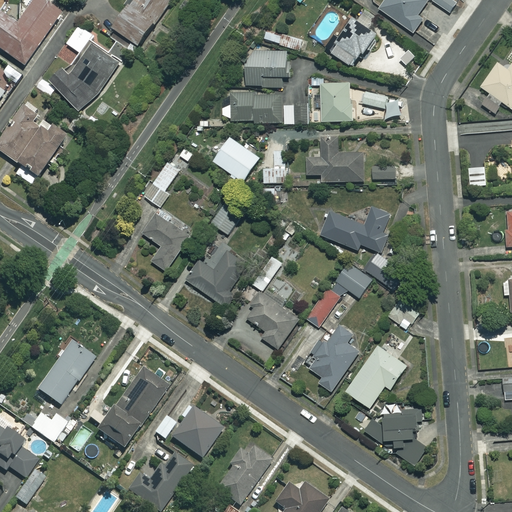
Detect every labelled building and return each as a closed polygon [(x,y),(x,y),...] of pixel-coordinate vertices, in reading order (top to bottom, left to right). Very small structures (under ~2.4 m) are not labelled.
[(33,0),(16,25),(0,13),(0,50),(23,67),(60,14),(39,0),(33,0)] [(133,0),(112,27),(137,46),(173,0),(133,0)] [(425,16),(420,12),(428,1),(427,0),(384,0),(378,9),(412,34),(425,16)] [(457,2),(454,0),(432,0),(432,1),(450,13),(457,2)] [(375,34),(352,19),(330,53),(354,68),(375,34)] [(79,26),(67,44),(79,52),(67,67),(64,64),(50,81),(82,114),(98,97),(122,60),(91,39),(93,36),(79,26)] [(307,42),(268,27),(264,38),(303,53),(307,42)] [(288,52),(246,52),(246,86),(261,86),(261,88),(282,88),(282,77),(289,77),(288,52)] [(511,63),(507,70),(497,63),(480,87),(511,109),(511,63)] [(22,76),(9,67),(2,76),(15,85),(22,76)] [(321,84),(321,95),(314,96),(314,108),(321,108),(322,122),(352,121),(351,83),(321,84)] [(389,97),(365,92),(363,104),(386,109),(389,97)] [(223,108),(223,116),(232,121),(254,121),(255,124),(295,123),(294,105),(283,105),(282,95),(261,96),(261,93),(231,94),(232,104),(223,108)] [(34,116),(21,108),(0,138),(0,153),(20,168),(15,176),(31,187),(65,138),(42,123),(37,130),(28,124),(34,116)] [(259,158),(229,138),(213,162),(243,182),(259,158)] [(338,153),(338,139),(321,139),(321,159),(307,159),(307,175),(322,175),(322,182),(365,182),(365,153),(338,153)] [(90,145),(83,141),(74,156),(81,161),(90,145)] [(184,147),(178,155),(188,163),(194,155),(184,147)] [(261,154),(261,166),(263,166),(263,184),(287,184),(287,149),(274,149),(274,154),(261,154)] [(180,170),(168,162),(145,197),(161,208),(170,194),(166,191),(180,170)] [(395,165),(373,166),(373,179),(396,179),(395,165)] [(485,167),(468,168),(470,188),(487,186),(485,167)] [(298,216),(283,202),(283,188),(262,188),(262,211),(282,232),(298,216)] [(242,216),(225,203),(211,223),(229,235),(242,216)] [(390,215),(372,208),(365,226),(331,212),(321,236),(358,251),(361,245),(382,254),(389,235),(383,232),(390,215)] [(190,238),(157,214),(143,234),(161,247),(151,261),(166,272),(190,238)] [(247,266),(228,252),(215,271),(201,261),(187,281),(224,306),(233,293),(230,290),(247,266)] [(282,263),(270,256),(252,284),(263,291),(282,263)] [(372,280),(348,263),(335,281),(359,298),(372,280)] [(341,298),(329,289),(307,319),(320,328),(341,298)] [(282,302),(266,291),(247,319),(267,332),(263,338),(279,349),(299,319),(279,306),(282,302)] [(389,318),(400,326),(405,319),(413,324),(421,311),(402,298),(389,318)] [(248,310),(241,305),(233,317),(240,322),(248,310)] [(353,334),(338,323),(308,367),(323,377),(319,383),(331,392),(359,351),(347,343),(353,334)] [(96,357),(73,340),(39,387),(61,404),(96,357)] [(407,365),(379,345),(346,392),(369,408),(385,386),(391,390),(407,365)] [(170,385),(146,367),(99,429),(124,447),(170,385)] [(511,375),(503,376),(505,401),(511,400),(511,375)] [(224,427),(193,406),(173,437),(203,457),(224,427)] [(428,449),(419,442),(417,422),(425,421),(424,407),(370,411),(363,430),(415,467),(428,449)] [(52,420),(41,413),(32,427),(55,443),(69,422),(57,413),(52,420)] [(177,423),(167,416),(155,431),(166,439),(177,423)] [(25,439),(0,424),(0,465),(8,469),(9,467),(29,478),(40,458),(21,447),(25,439)] [(272,459),(254,447),(249,454),(241,449),(232,463),(234,465),(218,488),(240,504),(272,459)] [(77,463),(59,451),(48,467),(66,479),(77,463)] [(194,465),(176,452),(166,466),(163,463),(151,480),(141,473),(130,489),(161,511),(194,465)] [(45,478),(33,471),(16,497),(28,504),(45,478)] [(301,491),(290,483),(277,502),(286,509),(283,511),(320,511),(329,500),(306,483),(301,491)]
